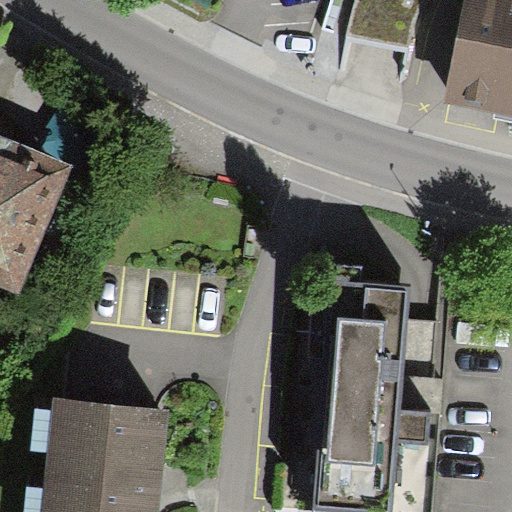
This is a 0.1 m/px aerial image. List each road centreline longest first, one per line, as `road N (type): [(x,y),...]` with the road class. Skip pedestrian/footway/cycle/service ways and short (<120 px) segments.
road 1 (residential): [(231,511),(250,354),(322,133)]
road 2 (tertiary): [(322,133),(225,92),(60,0)]
road 3 (tertiary): [(511,192),(322,133)]
